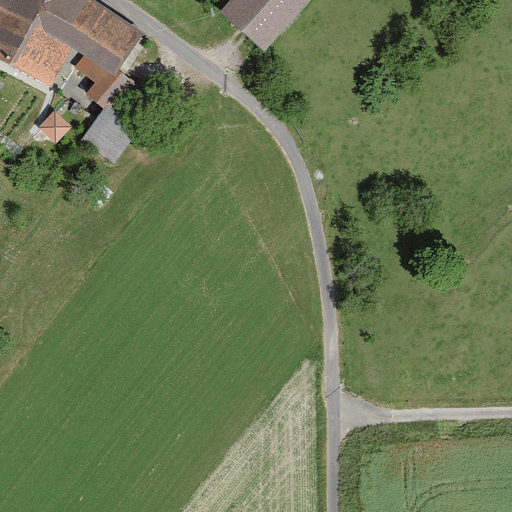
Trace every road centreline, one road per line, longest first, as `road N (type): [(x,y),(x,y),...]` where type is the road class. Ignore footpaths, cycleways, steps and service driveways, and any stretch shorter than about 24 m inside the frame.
road 1 (track): [(215,77),(293,138),(322,226),(335,511)]
road 2 (track): [(335,420),(511,416)]
